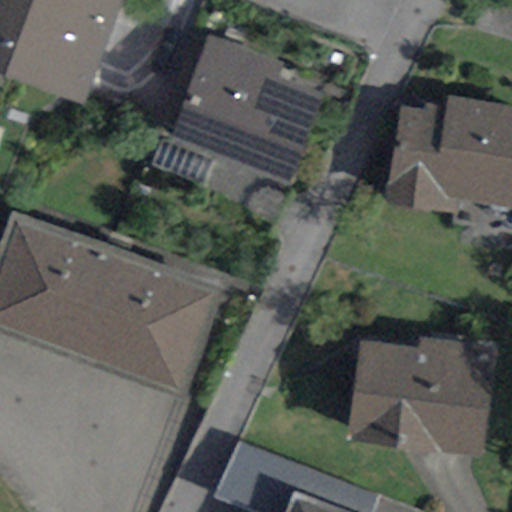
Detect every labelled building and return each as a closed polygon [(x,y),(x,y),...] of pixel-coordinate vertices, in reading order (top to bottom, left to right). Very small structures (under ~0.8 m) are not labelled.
[(0,0),(0,55),(78,86),(110,0),(0,0)] [(206,50),(173,130),(286,176),(319,95),(206,50)] [(511,122),(406,111),(397,190),(511,203),(511,122)] [(17,217),(0,262),(0,319),(176,385),(211,289),(17,217)] [(368,345),(359,425),(475,437),(484,357),(368,345)] [(227,489),(274,507),(294,456),(247,438),(227,489)]
